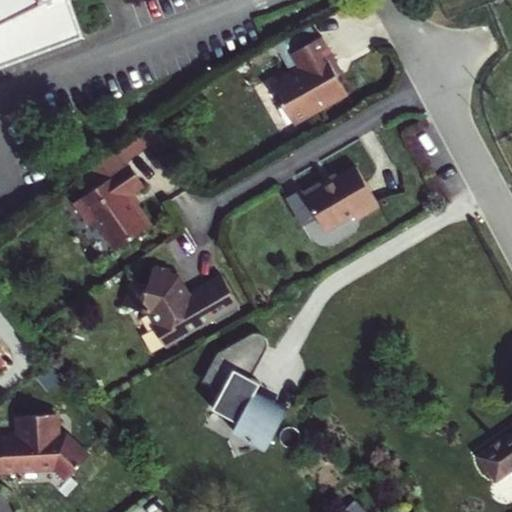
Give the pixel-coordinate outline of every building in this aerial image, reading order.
[(0,0),(0,68),(84,35),(69,0),(0,0)] [(277,46),(284,58),(315,39),(308,27),(277,46)] [(288,66),(261,82),(289,129),(343,98),(326,69),(331,66),(315,39),(284,58),(288,66)] [(78,143),(76,147),(79,154),(84,154),(115,135),(117,130),(114,125),(109,125),(78,143)] [(362,158),(342,170),(330,177),(327,172),(307,184),(330,222),(359,205),(366,207),(385,196),(362,158)] [(151,222),(137,201),(134,203),(127,194),(133,190),(142,183),(126,159),(102,176),(104,179),(72,201),(88,223),(95,218),(116,247),(151,222)] [(339,165),(327,172),(330,177),(342,170),(339,165)] [(140,199),(133,190),(127,194),(134,203),(137,201),(140,199)] [(156,280),(143,277),(136,302),(158,307),(166,319),(164,326),(168,333),(172,336),(177,336),(243,296),(227,270),(190,291),(182,280),(184,273),(177,271),(178,267),(161,262),(156,280)] [(226,387),(216,403),(241,418),(236,426),(269,446),(290,409),(259,390),(265,379),(256,374),(272,345),(272,342),(271,340),(270,337),(269,335),(267,334),(266,334),(265,333),(262,332),(260,332),(258,331),(255,332),(220,353),(239,364),(226,387)] [(220,353),(207,375),(226,387),(239,364),(220,353)] [(53,416),(16,416),(15,433),(8,443),(0,442),(0,467),(54,466),(69,478),(86,456),(65,439),(53,440),(53,416)] [(511,432),(481,454),(496,477),(511,465),(511,432)]
